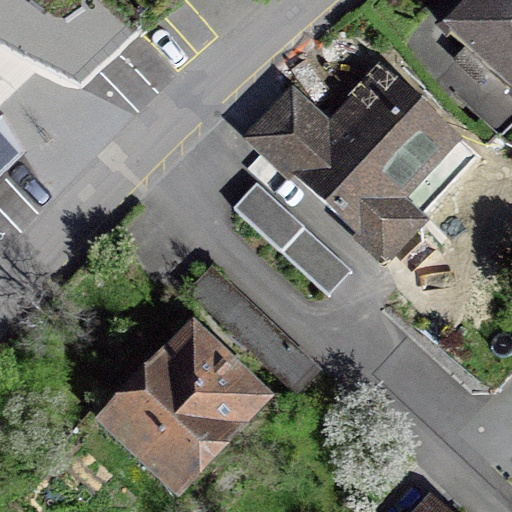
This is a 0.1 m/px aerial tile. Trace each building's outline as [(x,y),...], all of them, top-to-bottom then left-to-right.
[(511,0),(471,0),(444,29),(468,51),(458,62),(478,81),(488,70),(511,93),(511,0)] [(280,115),(257,140),(383,258),(415,224),(392,203),(453,138),(387,76),(330,137),(320,128),(308,141),(280,115)] [(0,157),(17,140),(0,124),(0,157)] [(234,210),(329,297),(351,273),(257,185),(234,210)] [(297,394),(318,372),(243,301),(222,323),(297,394)] [(108,422),(179,490),(261,400),(193,336),(108,422)]
